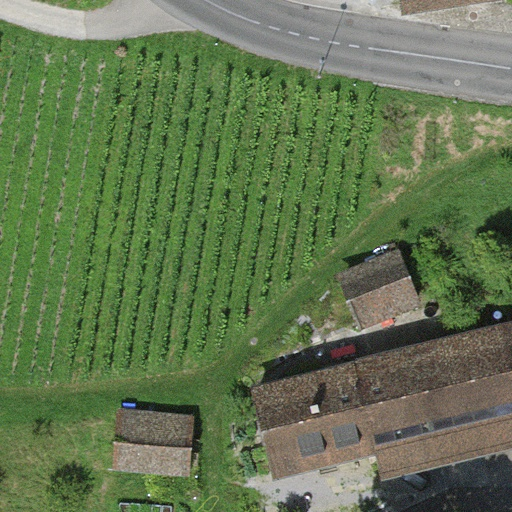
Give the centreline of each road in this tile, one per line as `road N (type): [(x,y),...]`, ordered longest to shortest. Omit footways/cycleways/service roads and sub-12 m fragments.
road 1 (tertiary): [(206,0),(308,37),(511,70)]
road 2 (track): [(0,4),(113,26),(152,13),(163,0)]
